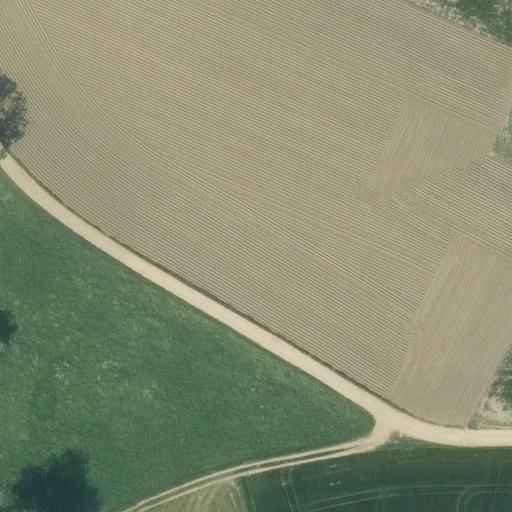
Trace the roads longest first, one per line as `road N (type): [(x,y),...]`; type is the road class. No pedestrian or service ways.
road 1 (track): [(511,436),(398,422),(52,211),(0,154)]
road 2 (track): [(398,422),(385,435),(213,476),(127,511)]
